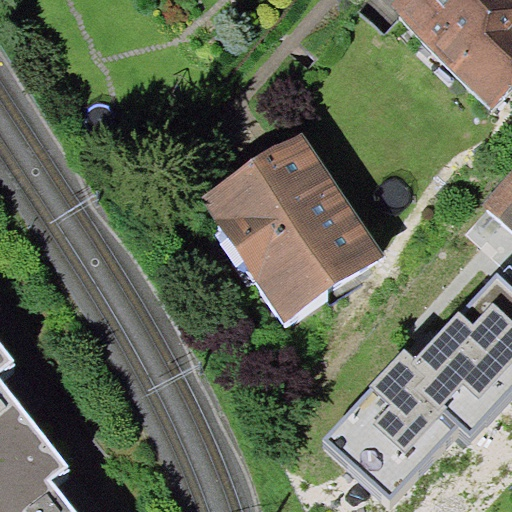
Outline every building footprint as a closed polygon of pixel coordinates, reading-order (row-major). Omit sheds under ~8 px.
[(511,122),(511,0),(424,0),(401,23),(506,129),(511,122)] [(401,281),(318,156),(219,221),(302,346),(401,281)] [(511,172),(482,204),(511,231),(511,172)] [(308,440),(384,511),(392,511),(458,443),(468,452),(511,405),(511,281),(497,268),(418,352),(404,339),(308,440)] [(0,346),(0,511),(74,511),(71,508),(87,495),(14,404),(30,384),(0,346)]
